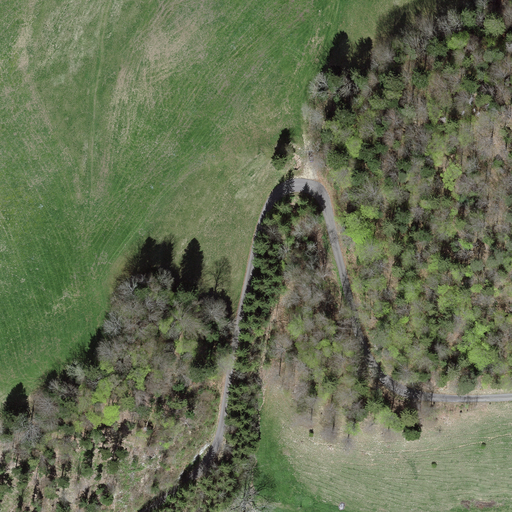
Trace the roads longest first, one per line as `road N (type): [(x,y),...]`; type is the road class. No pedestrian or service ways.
road 1 (unclassified): [(143,511),(190,477),(215,445),(259,230),(272,198),(289,184),(310,186),(325,201),(356,329),(377,373),(412,394),(511,397)]
road 2 (track): [(334,0),(312,90),(302,183)]
